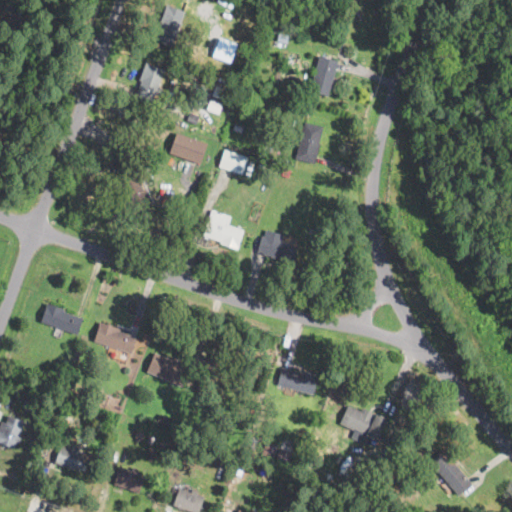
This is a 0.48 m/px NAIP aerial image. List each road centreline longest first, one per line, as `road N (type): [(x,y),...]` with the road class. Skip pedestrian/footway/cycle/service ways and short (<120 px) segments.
road 1 (residential): [(432,0),(381,138),(371,224),(396,302),(426,351),(511,451)]
road 2 (residential): [(426,351),(381,326),(297,320),(0,218)]
road 3 (residential): [(0,321),(120,0)]
